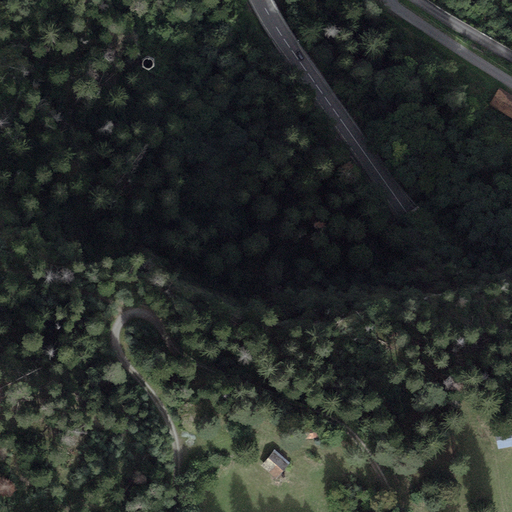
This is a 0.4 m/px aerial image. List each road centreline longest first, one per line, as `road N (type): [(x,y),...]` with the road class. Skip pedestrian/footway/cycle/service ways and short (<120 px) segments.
road 1 (track): [(395,511),(361,441),(341,423),(176,355),(160,325),(138,311),(122,317),(115,336),(125,366),(173,430),(174,511)]
road 2 (primary): [(406,214),(260,0)]
road 3 (primary): [(406,214),(474,305),(511,334)]
road 4 (track): [(384,0),(511,82)]
